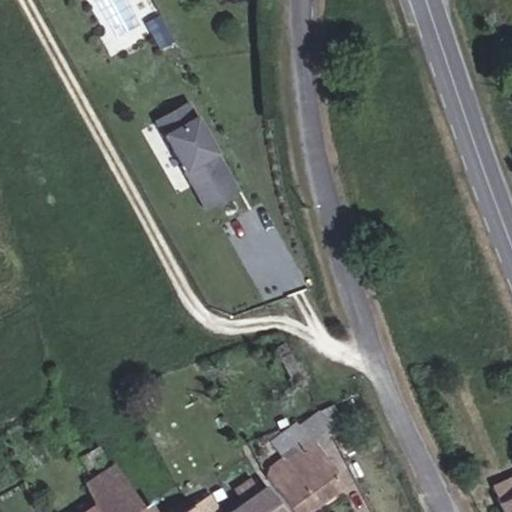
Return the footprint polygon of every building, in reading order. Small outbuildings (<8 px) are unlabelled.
[(261,173),(213,87),(181,105),(230,191),(261,173)] [(347,404),(337,383),(285,417),(297,438),(325,419),(347,404)] [(325,419),(297,438),(281,449),(316,498),(360,468),(325,419)] [(142,448),(107,466),(118,489),(131,511),(161,511),(152,499),(168,487),(142,448)] [(118,489),(107,466),(78,483),(92,506),(118,489)] [(285,469),(256,489),(241,499),(248,511),(296,511),(310,503),(285,469)] [(248,511),(241,499),(229,481),(186,508),(188,511),(248,511)] [(152,499),(161,511),(185,511),(168,487),(152,499)] [(83,511),(131,511),(118,489),(92,506),(83,511)]
